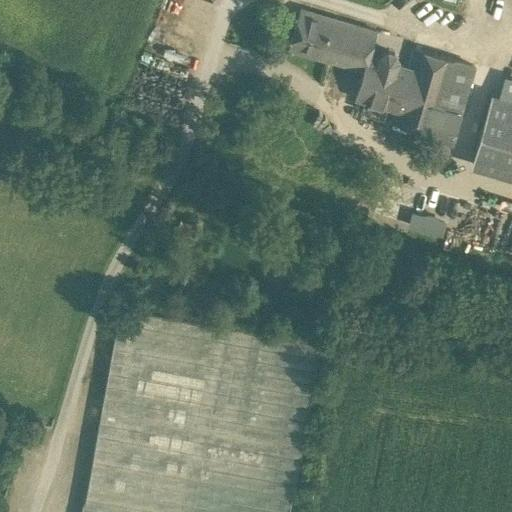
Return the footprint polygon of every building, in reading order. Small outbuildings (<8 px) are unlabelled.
[(341,19),(300,7),(288,46),(329,59),(329,58),(341,19)] [(363,68),(369,54),(377,29),(341,19),(329,58),(363,68)] [(408,66),(396,106),(392,119),(435,133),(458,58),(414,45),(408,66)] [(369,54),(363,68),(355,94),(396,106),(408,66),(369,54)] [(458,58),(435,133),(452,138),(474,63),(458,58)] [(511,97),(492,92),(475,149),(511,160),(511,97)] [(511,160),(475,149),(471,164),(511,176),(511,160)] [(444,218),(413,209),(409,221),(441,230),(444,218)] [(290,511),(321,343),(120,307),(83,511),(290,511)]
